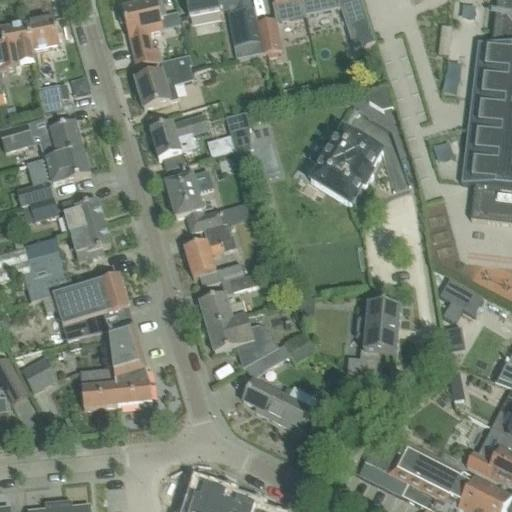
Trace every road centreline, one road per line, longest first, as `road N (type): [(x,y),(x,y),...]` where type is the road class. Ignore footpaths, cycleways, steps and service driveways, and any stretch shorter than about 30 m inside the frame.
road 1 (residential): [(199,452),(79,0)]
road 2 (residential): [(390,220),(417,340),(316,502)]
road 3 (residential): [(0,483),(144,471)]
road 4 (residential): [(316,502),(199,452)]
